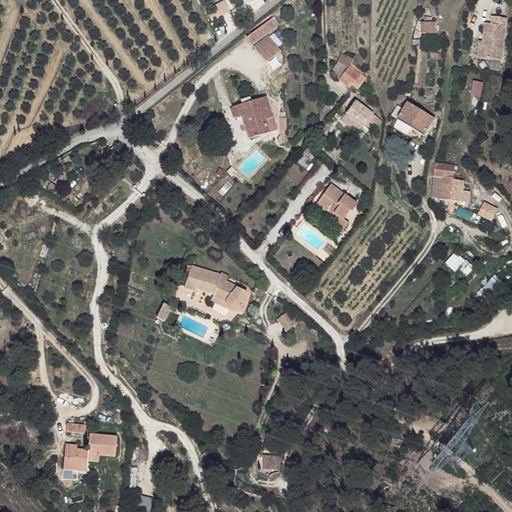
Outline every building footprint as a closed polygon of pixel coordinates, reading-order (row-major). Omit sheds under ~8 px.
[(214,4),(216,12),(208,14),(210,19),(229,14),(225,1),(214,4)] [(261,21),(266,34),(277,29),(272,17),(261,21)] [(490,28),(484,28),(482,46),(480,63),(501,65),(506,23),(491,21),(490,28)] [(434,38),(434,28),(420,27),(421,38),(434,38)] [(270,57),(263,38),(245,45),(252,63),(270,57)] [(348,67),(337,63),(334,72),(342,75),(338,82),(349,89),(353,84),(356,86),(359,81),(356,78),(359,75),(352,69),(354,67),(350,64),(348,67)] [(481,97),(482,82),(471,81),(470,96),(481,97)] [(271,119),(264,99),(229,110),(233,121),(241,119),(248,141),(266,134),(263,122),(271,119)] [(377,118),(354,103),(346,115),(364,127),(366,123),(372,126),(377,118)] [(433,119),(407,103),(395,121),(422,137),(433,119)] [(313,156),(306,150),(295,165),(302,171),(313,156)] [(453,167),(433,164),(431,177),(428,205),(438,207),(447,208),(449,199),(450,187),(453,167)] [(344,202),(319,180),(303,198),(313,206),(316,204),(321,208),(320,210),(328,216),(330,215),(335,208),(337,210),(344,202)] [(458,188),(450,187),(449,199),(447,208),(455,209),(458,188)] [(482,202),(476,215),(491,221),(496,207),(482,202)] [(328,216),(320,210),(315,216),(329,228),(335,220),(330,215),(328,216)] [(454,252),(443,265),(463,280),(474,267),(454,252)] [(215,271),(188,262),(180,284),(191,288),(193,285),(209,291),(208,293),(222,301),(222,304),(230,305),(230,308),(232,307),(233,307),(234,306),(235,305),(237,303),(237,301),(243,288),(222,277),(214,274),(215,271)] [(224,273),(216,269),(215,271),(214,274),(222,277),(224,273)] [(495,277),(477,293),(484,301),(502,285),(495,277)] [(263,286),(256,280),(250,287),(257,293),(263,286)] [(222,301),(208,293),(206,297),(216,303),(222,304),(222,301)] [(290,322),(280,311),(269,320),(280,331),(290,322)] [(84,425),(85,416),(67,415),(66,423),(84,425)] [(114,449),(117,428),(88,426),(87,442),(76,441),(75,445),(69,445),(68,450),(63,451),(62,457),(73,459),(72,466),(84,467),(85,453),(97,454),(98,448),(114,449)] [(400,437),(395,434),(392,441),(395,444),(398,443),(400,437)] [(279,455),(262,453),(261,468),(278,469),(279,455)] [(84,471),(84,467),(72,466),(73,459),(62,457),(61,469),(84,471)]
